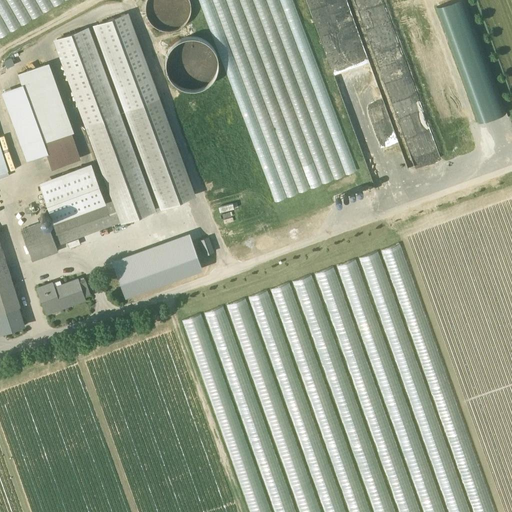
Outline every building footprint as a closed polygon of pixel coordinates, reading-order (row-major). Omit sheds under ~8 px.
[(0,0),(0,40),(75,0),(0,0)] [(165,28),(169,35),(167,51),(165,65),(180,87),(200,90),(217,78),(221,54),(210,38),(192,36),(204,27),(205,21),(198,11),(196,11),(191,15),(192,3),(190,0),(152,0),(150,16),(157,27),(165,28)] [(340,0),(308,0),(325,52),(355,42),(340,0)] [(465,0),(453,0),(438,5),(461,78),(464,77),(476,77),(475,31),(465,0)] [(96,30),(161,206),(196,193),(132,17),(96,30)] [(55,37),(122,220),(156,208),(89,25),(55,37)] [(20,73),(52,166),(83,155),(51,63),(20,73)] [(476,80),(476,117),(497,117),(497,88),(482,88),(482,80),(476,80)] [(0,170),(9,168),(0,138),(0,170)] [(41,222),(22,230),(33,260),(58,251),(56,246),(114,224),(106,202),(91,162),(40,182),(55,221),(43,226),(41,222)] [(448,186),(461,180),(456,169),(450,172),(447,164),(440,167),(448,186)] [(52,219),(53,217),(52,215),(51,213),(49,212),(47,211),(45,212),(43,213),(42,215),(41,217),(42,219),(43,221),(45,222),(47,223),(49,222),(51,221),(52,219)] [(189,232),(112,259),(125,296),(202,268),(189,232)] [(205,254),(215,250),(210,235),(200,239),(205,254)] [(0,334),(28,326),(0,242),(0,334)] [(400,243),(381,249),(385,263),(404,257),(400,243)] [(370,273),(369,267),(382,264),(378,251),(360,256),(365,275),(370,273)] [(91,294),(85,278),(79,281),(85,297),(91,294)] [(78,279),(54,288),(52,282),(38,288),(47,313),(86,298),(85,297),(79,281),(78,279)] [(273,295),(291,290),(289,282),(271,288),(273,295)] [(267,289),(249,296),(251,303),(269,296),(267,289)] [(228,302),(230,314),(248,310),(246,299),(228,302)] [(219,321),(227,319),(224,306),(205,311),(207,319),(218,316),(219,321)] [(187,331),(205,327),(201,313),(184,318),(187,331)]
